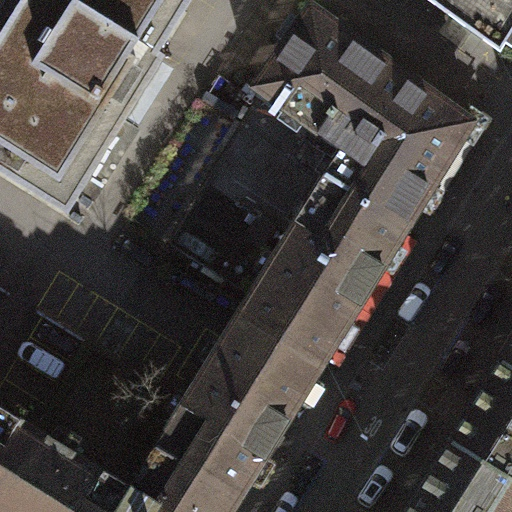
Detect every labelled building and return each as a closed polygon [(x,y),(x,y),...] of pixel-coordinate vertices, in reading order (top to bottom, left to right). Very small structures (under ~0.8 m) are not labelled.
[(185,0),(0,0),(0,166),(65,209),(161,61),(151,54),(185,0)] [(511,0),(431,0),(498,49),(511,25),(511,0)] [(330,180),(407,228),(474,121),(309,7),(253,89),(259,93),(241,126),(330,180)] [(168,241),(253,294),(240,311),(323,361),(407,228),(330,180),(241,126),(168,241)] [(323,361),(240,311),(157,446),(240,496),(323,361)] [(511,343),(501,362),(511,369),(511,343)] [(511,369),(501,362),(450,439),(511,477),(511,369)] [(0,490),(40,427),(0,401),(0,490)] [(229,511),(240,496),(157,446),(133,489),(40,427),(0,490),(0,511),(229,511)] [(511,511),(511,477),(450,439),(403,511),(511,511)]
